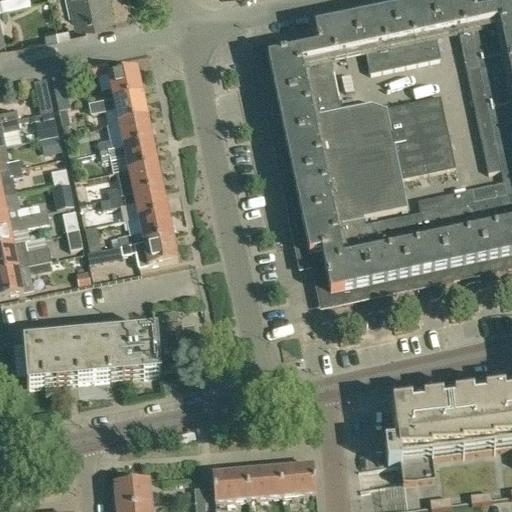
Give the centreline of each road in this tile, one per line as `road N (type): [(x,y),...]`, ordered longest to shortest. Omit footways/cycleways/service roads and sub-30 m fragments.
road 1 (unclassified): [(265,402),(186,30)]
road 2 (residential): [(324,388),(511,346)]
road 3 (unclassified): [(0,70),(186,30)]
road 4 (residential): [(82,441),(265,402)]
road 5 (unclassified): [(186,30),(328,0)]
road 6 (unclassified): [(336,511),(324,388)]
